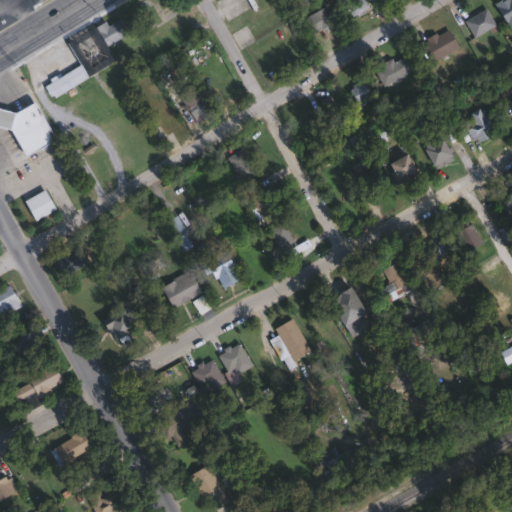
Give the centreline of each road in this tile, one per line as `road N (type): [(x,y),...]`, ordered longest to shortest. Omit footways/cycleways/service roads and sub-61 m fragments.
road 1 (residential): [(0,441),(511,154)]
road 2 (residential): [(0,263),(435,0)]
road 3 (residential): [(0,215),(168,511)]
road 4 (residential): [(207,0),(343,250)]
